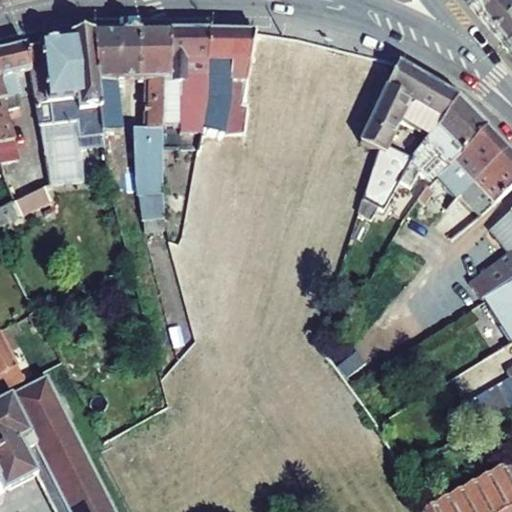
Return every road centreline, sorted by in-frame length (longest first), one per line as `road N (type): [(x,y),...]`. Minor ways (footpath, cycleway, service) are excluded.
road 1 (secondary): [(329,21),(421,52),(511,116)]
road 2 (tertiary): [(141,0),(0,26)]
